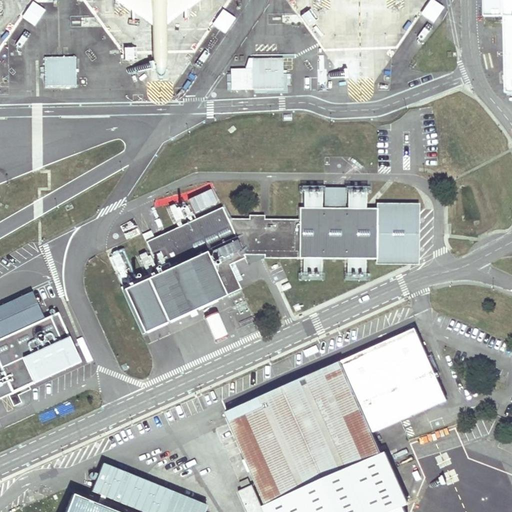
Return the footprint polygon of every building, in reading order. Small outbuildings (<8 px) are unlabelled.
[(76,87),(76,57),(44,57),(45,87),(76,87)] [(304,186),(304,207),(322,207),(322,186),(304,186)] [(347,187),(322,186),(322,207),(347,207),(347,187)] [(366,187),(347,187),(347,207),(365,208),(366,187)] [(377,203),(377,208),(376,259),(376,264),(418,264),(419,203),(377,203)] [(224,206),(145,241),(158,270),(203,250),(237,236),(229,218),(224,206)] [(299,207),(299,219),(298,258),(303,258),(322,258),(347,258),(366,258),(376,259),(377,208),(365,208),(347,207),(322,207),(304,207),(299,207)] [(248,219),(229,218),(237,236),(244,253),(264,254),(264,257),(298,258),(299,219),(265,219),(265,214),(248,214),(248,219)] [(244,253),(237,236),(203,250),(224,297),(242,289),(231,264),(246,257),(244,253)] [(158,270),(144,276),(165,323),(224,297),(203,250),(158,270)] [(322,258),(303,258),(303,280),(322,280),(322,258)] [(366,258),(347,258),(347,281),(366,281),(366,258)] [(415,329),(226,413),(267,507),(264,508),(265,511),(385,511),(408,502),(387,454),(382,455),(371,429),(445,396),(415,329)] [(203,511),(207,505),(98,462),(86,492),(137,511),(203,511)] [(25,488),(15,511),(55,511),(60,503),(25,488)] [(107,511),(63,494),(60,503),(55,511),(107,511)]
